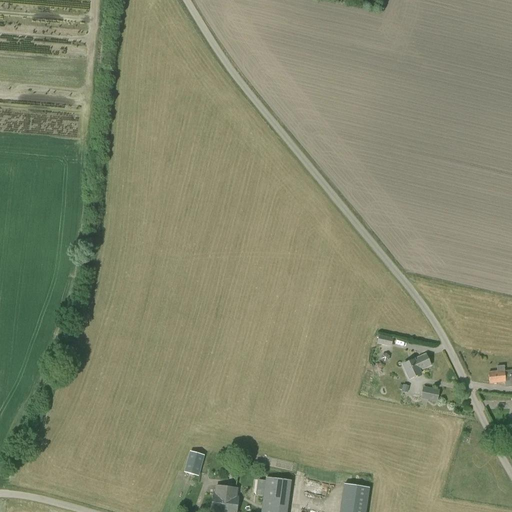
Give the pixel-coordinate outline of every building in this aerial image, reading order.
[(391,347),(393,338),(379,335),(377,344),(391,347)] [(408,380),(421,374),(419,371),(430,366),(425,354),(414,359),(401,365),(408,380)] [(511,370),(510,370),(510,371),(503,371),(487,372),(488,384),(504,383),(504,388),(511,387),(511,370)] [(437,402),(439,390),(423,387),(420,399),(437,402)] [(285,511),(290,481),(266,478),(261,511),(285,511)] [(235,497),(236,489),(216,486),(214,495),(213,495),(211,511),(216,511),(235,511),(237,498),(235,497)]
